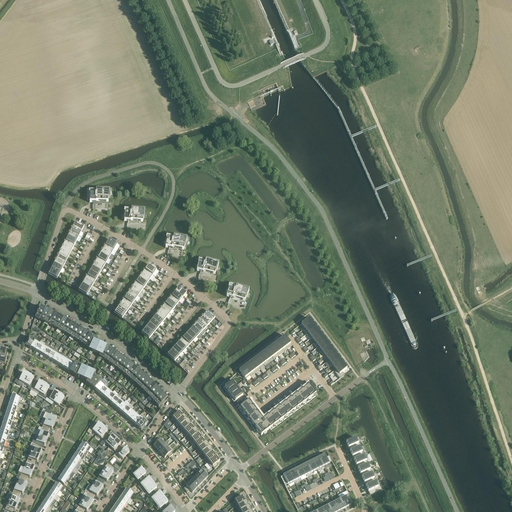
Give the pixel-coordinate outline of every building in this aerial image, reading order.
[(89,199),(90,199),(90,203),(96,203),(96,202),(108,203),(108,199),(109,199),(110,191),(96,191),(96,193),(94,192),(89,191),(89,199)] [(124,218),(124,222),(130,222),(130,221),(143,223),(143,219),(144,219),(145,211),(132,210),(131,212),(129,212),(129,211),(124,210),(124,218)] [(81,232),(84,226),(75,222),(72,228),(81,232)] [(72,228),(70,232),(79,237),(81,232),(72,228)] [(70,232),(68,237),(77,241),(79,243),(82,238),(79,237),(70,232)] [(68,237),(65,241),(74,246),(77,241),(68,237)] [(174,237),(173,239),(171,238),(167,237),(165,244),(166,244),(165,248),(171,249),(172,248),(184,251),(184,247),(185,247),(187,240),(174,237)] [(109,239),(105,245),(114,250),(117,245),(109,239)] [(74,246),(65,241),(63,246),(72,250),(74,246)] [(105,245),(103,250),(111,255),(114,250),(105,245)] [(63,246),(61,250),(70,255),(72,250),(63,246)] [(70,255),(61,250),(58,255),(67,260),(70,255)] [(103,250),(100,254),(109,259),(111,255),(103,250)] [(100,254),(97,258),(106,264),(109,259),(100,254)] [(67,260),(58,255),(56,260),(65,264),(67,265),(70,261),(67,260)] [(97,258),(95,263),(103,268),(106,264),(97,258)] [(54,264),(63,269),(65,264),(56,260),(54,264)] [(206,261),(205,263),(203,262),(203,261),(199,260),(197,268),(198,268),(197,272),(203,273),(203,272),(215,275),(216,272),(217,272),(219,264),(206,261)] [(95,263),(92,267),(101,272),(103,268),(95,263)] [(54,264),(51,269),(60,273),(63,269),(54,264)] [(149,265),(145,270),(153,276),(157,270),(149,265)] [(92,267),(90,272),(98,277),(101,272),(92,267)] [(51,269),(48,275),(57,279),(60,273),(51,269)] [(153,276),(145,270),(142,274),(150,280),(153,276)] [(90,272),(87,276),(96,281),(98,277),(90,272)] [(147,284),(150,280),(142,274),(139,278),(147,284)] [(87,276),(84,280),(93,286),(96,281),(87,276)] [(147,284),(139,278),(136,283),(144,288),(147,284)] [(84,280),(82,285),(90,290),(93,286),(84,280)] [(141,292),(144,288),(136,283),(133,287),(141,292)] [(90,290),(82,285),(78,291),(87,296),(90,290)] [(234,287),(229,286),(227,293),(228,293),(226,297),(232,299),(233,298),(244,302),(246,298),(247,299),(249,291),(236,287),(236,289),(233,288),(234,287)] [(141,292),(133,287),(130,291),(138,297),(141,292)] [(179,287),(175,292),(182,298),(187,293),(179,287)] [(135,301),(138,297),(130,291),(127,295),(135,301)] [(175,292),(171,296),(179,302),(182,298),(175,292)] [(127,295),(124,299),(132,305),(135,301),(127,295)] [(171,296),(168,300),(176,306),(179,302),(171,296)] [(124,299),(121,303),(129,309),(132,305),(124,299)] [(168,300),(165,304),(173,310),(176,306),(168,300)] [(129,309),(121,303),(118,307),(126,313),(129,309)] [(165,304),(162,308),(169,314),(173,310),(165,304)] [(122,319),(126,313),(118,307),(114,313),(122,319)] [(35,319),(40,321),(46,310),(45,310),(41,308),(35,319)] [(162,308),(158,312),(166,318),(169,314),(162,308)] [(40,321),(44,323),(50,312),(46,310),(40,321)] [(208,311),(203,316),(210,323),(215,318),(208,311)] [(50,312),(44,323),(49,325),(55,314),(54,314),(50,312)] [(158,312),(155,316),(163,322),(166,318),(158,312)] [(49,325),(53,328),(59,317),(55,314),(49,325)] [(155,316),(152,320),(160,326),(163,322),(155,316)] [(200,320),(207,327),(210,323),(203,316),(200,320)] [(59,317),(53,328),(57,330),(64,319),(63,319),(59,317)] [(309,318),(301,324),(305,329),(303,330),(305,329),(312,323),(309,318)] [(57,330),(62,332),(68,322),(68,321),(68,322),(64,319),(57,330)] [(152,320),(149,324),(157,330),(160,326),(152,320)] [(200,320),(196,324),(204,330),(207,327),(200,320)] [(68,322),(62,332),(66,335),(72,324),(68,322)] [(305,329),(303,330),(306,335),(316,328),(312,323),(305,329)] [(66,335),(70,337),(77,327),(76,327),(72,324),(66,335)] [(149,324),(146,328),(153,334),(157,330),(149,324)] [(196,324),(193,327),(200,334),(204,330),(196,324)] [(77,327),(70,337),(74,340),(81,329),(81,330),(77,327)] [(193,327),(189,331),(197,338),(200,334),(193,327)] [(146,328),(141,333),(149,339),(153,334),(146,328)] [(316,328),(306,335),(310,340),(312,338),(319,332),(316,328)] [(74,340),(78,342),(85,332),(81,329),(74,340)] [(189,331),(186,335),(193,342),(197,338),(189,331)] [(85,332),(78,342),(82,345),(90,335),(89,335),(85,332)] [(319,332),(312,338),(315,342),(315,343),(323,337),(319,332)] [(82,345),(86,348),(94,338),(93,338),(90,335),(82,345)] [(186,335),(182,339),(190,345),(193,342),(186,335)] [(285,336),(280,340),(287,349),(292,346),(285,336)] [(315,342),(313,344),(317,349),(326,341),(323,337),(315,343),(315,342)] [(30,349),(35,341),(31,338),(26,346),(30,349)] [(91,350),(95,344),(98,341),(94,338),(86,348),(90,351),(91,350)] [(182,339),(179,342),(186,349),(190,345),(182,339)] [(280,340),(276,343),(283,353),(287,349),(280,340)] [(35,341),(30,349),(31,349),(35,352),(39,344),(35,341)] [(326,341),(317,349),(320,353),(330,346),(326,341)] [(41,342),(39,344),(35,352),(35,351),(39,354),(45,344),(41,342)] [(179,342),(175,346),(183,353),(186,349),(179,342)] [(92,352),(94,353),(96,354),(100,345),(96,343),(96,344),(95,344),(91,350),(93,351),(92,352)] [(276,343),(271,347),(278,356),(283,353),(276,343)] [(45,344),(39,354),(39,355),(40,354),(43,357),(50,347),(45,344)] [(96,354),(97,355),(99,356),(100,354),(104,348),(103,347),(100,345),(96,354)] [(50,346),(50,347),(43,357),(44,357),(48,360),(53,351),(54,349),(50,346)] [(100,354),(99,357),(103,360),(110,349),(105,347),(106,346),(105,346),(104,348),(100,354)] [(175,346),(172,350),(179,357),(183,353),(175,346)] [(330,346),(320,353),(324,358),(326,357),(325,356),(333,351),(330,346)] [(271,347),(267,350),(272,358),(274,360),(278,356),(271,347)] [(53,351),(48,360),(48,359),(52,362),(57,354),(58,352),(54,349),(53,351)] [(107,363),(114,352),(110,349),(103,360),(107,363)] [(179,357),(172,350),(167,355),(175,362),(179,357)] [(267,350),(262,354),(268,361),(272,358),(267,350)] [(333,351),(325,356),(326,357),(329,361),(336,355),(333,351)] [(58,352),(57,354),(52,362),(53,362),(57,365),(63,355),(58,352)] [(111,365),(118,355),(114,352),(107,363),(111,365)] [(262,354),(257,357),(264,366),(264,367),(269,363),(268,361),(262,354)] [(63,355),(57,365),(57,364),(61,367),(67,357),(63,355)] [(115,368),(122,358),(118,355),(111,365),(115,368)] [(329,361),(327,362),(330,367),(332,366),(332,365),(340,360),(336,355),(329,361)] [(67,357),(61,367),(61,368),(61,367),(65,370),(70,362),(71,360),(67,357)] [(257,357),(253,360),(259,369),(260,369),(264,366),(257,357)] [(115,368),(119,371),(126,361),(122,358),(115,368)] [(71,360),(70,362),(65,370),(66,370),(70,373),(75,365),(76,363),(71,360)] [(253,360),(248,364),(256,373),(260,370),(260,369),(259,369),(253,360)] [(340,360),(332,365),(332,366),(336,370),(343,364),(340,360)] [(119,371),(123,374),(130,364),(126,361),(119,371)] [(76,363),(75,365),(70,373),(74,376),(81,365),(76,363)] [(123,374),(127,377),(134,368),(134,367),(130,364),(123,374)] [(248,364),(244,367),(250,376),(251,377),(256,373),(248,364)] [(336,370),(334,371),(340,379),(344,376),(342,373),(347,369),(343,364),(336,370)] [(83,371),(85,368),(81,365),(74,376),(78,379),(79,379),(80,377),(83,371)] [(244,367),(239,371),(245,380),(250,376),(244,367)] [(130,380),(138,371),(134,368),(127,377),(130,380)] [(83,371),(80,377),(81,378),(80,379),(84,380),(88,371),(84,369),(84,371),(83,371)] [(93,375),(91,374),(92,373),(88,371),(84,380),(88,382),(88,381),(93,375)] [(130,380),(134,384),(142,374),(138,371),(130,380)] [(20,373),(15,382),(18,384),(19,381),(24,384),(29,375),(26,374),(23,373),(23,375),(20,373)] [(90,387),(98,377),(94,374),(93,375),(88,381),(86,384),(90,387)] [(138,387),(145,378),(146,377),(142,374),(134,384),(138,387)] [(28,389),(30,390),(36,382),(33,380),(34,379),(31,377),(32,377),(29,375),(24,384),(29,387),(28,389)] [(90,387),(94,390),(100,383),(102,381),(98,377),(90,387)] [(138,387),(141,390),(149,381),(145,378),(138,387)] [(229,384),(225,388),(228,392),(236,387),(236,386),(232,382),(234,381),(232,378),(228,382),(229,384)] [(98,394),(99,394),(105,387),(108,383),(103,379),(102,381),(100,383),(94,390),(99,393),(98,394)] [(141,390),(145,394),(153,384),(149,381),(141,390)] [(38,395),(45,385),(42,383),(39,382),(38,384),(36,382),(30,390),(38,395)] [(145,394),(148,397),(156,388),(157,388),(153,384),(145,394)] [(47,398),(51,392),(48,390),(49,388),(47,387),(47,386),(45,385),(38,395),(45,400),(47,398)] [(236,387),(228,392),(232,397),(240,390),(240,391),(241,390),(238,385),(236,386),(236,387)] [(249,401),(240,408),(244,412),(244,413),(248,418),(248,419),(252,424),(253,425),(259,433),(261,436),(264,434),(266,432),(271,428),(276,424),(277,424),(282,420),(282,419),(288,416),(288,415),(293,411),(294,411),(299,407),(300,406),(305,403),(305,402),(310,398),(311,398),(316,394),(309,385),(263,420),(249,401)] [(102,397),(109,390),(105,387),(99,394),(103,397),(102,397)] [(148,397),(152,401),(160,391),(156,388),(148,397)] [(106,400),(106,401),(112,393),(109,390),(102,397),(106,400)] [(240,390),(232,397),(235,402),(236,401),(238,403),(243,399),(241,397),(244,395),(240,391),(240,390)] [(152,401),(155,404),(164,395),(160,392),(160,391),(152,401)] [(49,399),(54,403),(60,395),(57,393),(55,392),(53,393),(51,392),(47,398),(49,399)] [(110,404),(118,395),(114,392),(112,393),(106,401),(110,403),(110,404)] [(62,396),(60,395),(54,403),(64,410),(67,403),(63,400),(64,399),(62,397),(62,396)] [(114,407),(122,398),(118,395),(110,404),(114,407)] [(164,395),(155,404),(159,408),(167,399),(163,395),(164,395)] [(122,398),(114,407),(118,410),(117,410),(118,411),(126,402),(125,400),(123,399),(122,398)] [(121,414),(122,414),(129,405),(128,404),(127,402),(126,402),(118,411),(122,413),(121,414)] [(129,405),(122,414),(125,417),(132,410),(133,408),(130,406),(129,405)] [(14,418),(16,418),(17,413),(15,413),(7,410),(6,415),(14,418)] [(45,415),(43,419),(55,424),(56,421),(55,421),(57,419),(55,418),(56,415),(45,410),(43,414),(45,415)] [(129,421),(135,414),(132,410),(125,417),(129,420),(129,421)] [(174,411),(170,416),(173,418),(171,420),(175,424),(177,423),(176,423),(183,417),(183,416),(182,415),(182,414),(180,412),(177,414),(174,411)] [(133,424),(139,417),(135,414),(129,421),(133,423),(133,424)] [(145,418),(141,414),(139,417),(133,424),(137,427),(145,418)] [(183,417),(176,423),(177,423),(180,427),(187,421),(185,419),(186,419),(184,416),(183,416),(183,417)] [(137,427),(141,430),(149,422),(145,418),(137,427)] [(53,427),(55,424),(43,419),(40,424),(43,426),(42,428),(49,431),(50,429),(52,429),(53,427)] [(180,427),(178,428),(182,433),(191,425),(189,423),(190,423),(187,420),(187,421),(180,427)] [(97,435),(103,427),(101,425),(101,426),(98,424),(97,425),(95,423),(90,429),(87,432),(90,434),(93,431),(97,435)] [(191,425),(182,433),(186,437),(194,429),(193,428),(194,427),(191,424),(191,425)] [(35,435),(38,436),(47,441),(49,438),(48,437),(49,435),(48,434),(49,431),(42,428),(39,427),(35,435)] [(101,439),(103,441),(108,435),(106,433),(107,432),(105,430),(106,429),(103,427),(97,435),(101,439)] [(194,429),(186,437),(190,441),(192,440),(191,440),(198,434),(197,432),(195,429),(194,429)] [(198,434),(191,440),(192,440),(195,444),(202,439),(202,438),(201,437),(201,436),(199,433),(198,434)] [(114,438),(112,436),(111,437),(108,435),(103,441),(100,444),(103,447),(106,443),(110,447),(117,440),(115,437),(114,438)] [(46,443),(47,441),(38,436),(35,445),(41,448),(43,445),(44,446),(45,443),(46,443)] [(157,436),(153,441),(156,443),(153,446),(157,450),(164,444),(157,436)] [(358,437),(346,443),(350,452),(360,447),(360,448),(361,447),(359,443),(360,443),(358,437)] [(195,444),(194,445),(197,449),(198,449),(206,443),(205,443),(204,441),(205,441),(203,438),(202,438),(202,439),(195,444)] [(114,451),(116,453),(121,448),(119,445),(121,444),(119,442),(117,440),(110,447),(114,451)] [(80,447),(88,452),(91,448),(83,442),(80,447)] [(164,444),(157,450),(161,454),(168,448),(169,446),(166,442),(164,444)] [(33,448),(31,453),(40,457),(41,454),(42,451),(40,450),(41,448),(35,445),(31,443),(30,446),(33,448)] [(197,449),(196,450),(200,455),(202,453),(209,448),(208,446),(208,445),(206,443),(205,443),(206,443),(198,449),(197,449)] [(350,452),(354,460),(354,461),(367,455),(367,454),(364,446),(361,447),(360,448),(360,447),(350,452)] [(86,457),(88,452),(80,447),(77,451),(86,457)] [(209,448),(202,453),(205,458),(213,452),(212,452),(211,450),(212,450),(210,447),(209,448)] [(121,448),(116,453),(118,455),(123,459),(130,453),(127,450),(127,451),(125,449),(124,450),(121,448)] [(168,448),(161,454),(165,458),(167,456),(169,458),(173,454),(168,448)] [(35,461),(37,462),(38,459),(39,460),(40,457),(31,453),(28,451),(26,457),(28,458),(27,461),(34,464),(35,461)] [(83,461),(86,457),(77,451),(74,455),(83,461)] [(205,458),(204,458),(208,463),(216,457),(215,455),(215,454),(213,452),(212,452),(213,452),(205,458)] [(321,456),(318,457),(323,467),(323,466),(332,462),(329,456),(326,457),(324,453),(320,455),(321,456)] [(97,462),(104,459),(101,455),(100,454),(98,456),(95,461),(97,462)] [(71,460),(80,465),(83,461),(74,455),(71,460)] [(367,455),(354,461),(358,469),(368,465),(369,464),(371,463),(367,455)] [(208,463),(207,463),(211,468),(213,467),(215,470),(219,466),(217,464),(220,461),(218,459),(219,459),(216,456),(216,457),(208,463)] [(316,457),(312,459),(317,470),(318,472),(325,469),(323,466),(323,467),(318,457),(316,458),(316,457)] [(309,462),(307,463),(311,473),(312,472),(317,470),(312,459),(309,461),(309,462)] [(71,460),(69,464),(75,468),(78,470),(81,466),(80,465),(71,460)] [(190,463),(188,465),(189,467),(191,469),(196,464),(193,460),(190,463)] [(26,463),(23,462),(21,468),(33,473),(34,470),(33,470),(35,467),(33,467),(34,464),(27,461),(26,463)] [(304,463),(300,465),(306,476),(305,476),(306,478),(313,475),(312,472),(311,473),(307,463),(304,464),(304,463)] [(66,468),(72,472),(75,468),(69,464),(66,468)] [(114,468),(108,464),(102,472),(111,477),(112,475),(112,474),(113,472),(112,471),(114,468)] [(368,465),(358,469),(358,470),(358,469),(362,478),(361,478),(362,478),(373,473),(374,473),(372,469),(371,469),(369,464),(368,465)] [(297,468),(295,469),(300,479),(306,476),(300,465),(297,467),(297,468)] [(139,479),(141,482),(146,477),(144,475),(146,474),(142,469),(139,471),(135,467),(132,472),(134,475),(138,480),(139,479)] [(28,477),(30,478),(31,476),(33,473),(21,468),(17,476),(20,477),(27,480),(28,477)] [(66,468),(63,472),(72,478),(75,474),(72,472),(66,468)] [(199,469),(195,473),(197,475),(204,481),(208,477),(201,471),(199,469)] [(292,469),(289,471),(294,481),(300,479),(295,469),(293,470),(292,469)] [(283,476),(281,478),(282,480),(285,486),(288,485),(288,486),(294,483),(294,481),(289,471),(285,473),(285,474),(283,475),(283,476)] [(72,478),(63,472),(60,477),(67,481),(69,482),(72,478)] [(111,477),(102,472),(97,479),(103,483),(105,481),(107,482),(108,480),(109,480),(111,477)] [(195,473),(192,477),(193,478),(194,479),(200,485),(204,481),(197,475),(195,473)] [(373,473),(362,478),(366,487),(365,487),(376,482),(374,479),(375,478),(373,473)] [(17,477),(13,484),(16,485),(25,489),(27,486),(26,486),(27,484),(25,483),(27,480),(20,477),(19,478),(17,477)] [(67,481),(60,477),(57,481),(64,485),(67,481)] [(142,492),(145,489),(153,484),(149,479),(148,479),(146,477),(141,482),(142,484),(138,487),(142,492)] [(193,478),(189,482),(190,483),(196,489),(200,485),(194,479),(193,478)] [(103,487),(102,486),(103,483),(97,479),(92,486),(100,492),(102,490),(102,489),(103,487)] [(376,482),(365,487),(366,487),(370,496),(382,490),(378,481),(376,482)] [(65,489),(56,483),(53,487),(60,491),(62,493),(65,489)] [(184,489),(187,494),(190,491),(192,493),(196,489),(190,483),(184,489)] [(84,492),(85,492),(93,498),(95,496),(97,497),(98,494),(99,495),(100,492),(92,486),(89,484),(84,492)] [(150,494),(152,496),(157,492),(155,489),(157,489),(153,484),(145,489),(149,494),(150,494)] [(13,493),(19,496),(21,494),(22,494),(23,492),(24,492),(25,489),(16,485),(16,486),(13,485),(12,488),(14,490),(13,493)] [(60,491),(53,487),(51,492),(57,496),(60,491)] [(126,489),(123,494),(130,499),(133,494),(126,489)] [(346,491),(338,496),(340,499),(344,509),(347,507),(347,508),(351,506),(351,505),(353,504),(349,495),(348,495),(346,491)] [(9,492),(6,500),(9,501),(18,505),(19,503),(19,502),(20,500),(18,499),(19,496),(13,493),(9,492)] [(57,496),(51,492),(48,496),(57,502),(59,497),(57,496)] [(85,492),(80,500),(90,507),(92,504),(93,502),(92,500),(93,498),(85,492)] [(160,493),(159,494),(157,492),(152,496),(153,498),(152,499),(156,504),(164,498),(160,493)] [(123,494),(120,498),(127,503),(130,499),(123,494)] [(235,501),(233,502),(235,507),(246,502),(245,502),(244,500),(245,500),(243,497),(240,498),(238,495),(234,499),(235,501)] [(57,502),(48,496),(45,500),(54,506),(57,502)] [(120,498),(117,503),(124,508),(127,503),(120,498)] [(156,504),(153,506),(157,511),(161,508),(163,510),(168,506),(166,504),(168,503),(164,498),(156,504)] [(80,499),(75,507),(77,508),(82,511),(83,511),(85,510),(87,511),(88,509),(89,509),(90,507),(80,500),(80,499)] [(334,502),(338,511),(339,511),(343,511),(342,510),(344,509),(340,499),(334,502)] [(54,506),(45,500),(42,504),(51,510),(52,509),(54,507),(54,506)] [(17,508),(18,505),(9,501),(5,510),(10,511),(12,511),(13,510),(15,511),(16,508),(17,508)] [(334,501),(327,504),(331,511),(338,511),(334,502),(334,501)] [(246,502),(235,507),(237,511),(239,511),(248,507),(247,505),(248,505),(246,502),(245,502),(246,502)] [(117,503),(114,507),(120,511),(121,511),(124,508),(117,503)]
